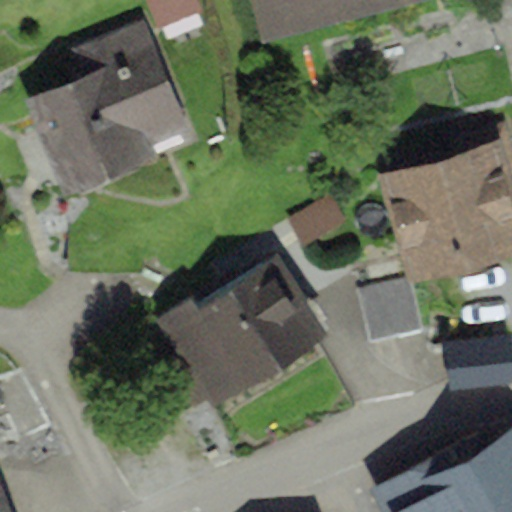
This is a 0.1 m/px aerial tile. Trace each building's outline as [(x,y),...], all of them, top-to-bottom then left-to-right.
[(200,0),(149,0),(158,23),(202,5),(200,0)] [(267,0),(272,21),(367,0),(267,0)] [(143,16),(70,47),(79,68),(25,91),(63,179),(190,124),(143,16)] [(511,231),(511,184),(498,132),(381,164),(407,260),(511,231)] [(326,191),(291,214),(308,238),(342,215),(326,191)] [(70,195),(65,266),(142,272),(147,200),(70,195)] [(194,290),(158,315),(180,346),(163,357),(194,402),(210,391),(216,398),(327,321),(275,247),(200,299),(194,290)] [(362,288),(371,335),(428,324),(420,278),(362,288)] [(511,337),(447,345),(452,381),(511,373),(511,337)] [(436,447),(372,483),(388,511),(511,511),(511,416),(441,457),(436,447)] [(0,511),(18,511),(0,465),(0,511)]
